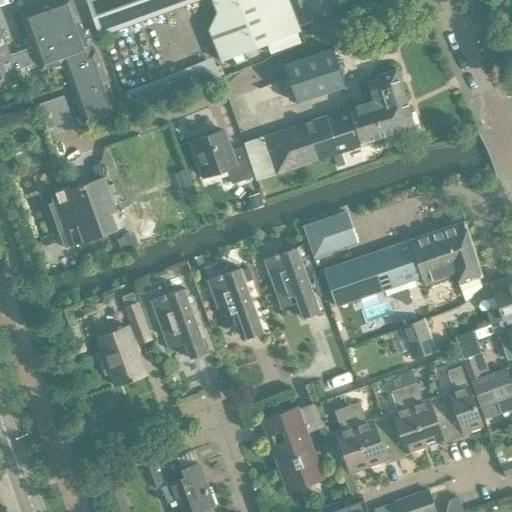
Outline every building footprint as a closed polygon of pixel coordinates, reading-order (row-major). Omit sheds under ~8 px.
[(89,51),(71,0),(56,0),(20,13),(33,47),(39,62),(42,69),(62,62),(85,124),(118,112),(95,49),(89,51)] [(87,0),(100,35),(198,0),(197,0),(87,0)] [(212,0),(218,12),(209,31),(221,62),(267,45),(270,54),(300,43),(297,34),(300,32),(299,28),(288,0),(212,0)] [(304,2),(292,7),(298,25),(311,21),(304,2)] [(0,84),(18,77),(16,70),(39,62),(33,47),(10,55),(0,28),(0,84)] [(345,85),(340,70),(332,48),(307,56),(319,94),(345,85)] [(283,64),(296,102),(319,94),(307,56),(283,64)] [(219,77),(213,59),(126,91),(133,110),(219,77)] [(374,101),(371,102),(374,113),(407,102),(396,68),(376,74),(377,78),(368,81),(374,101)] [(72,119),(63,95),(38,104),(47,128),(72,119)] [(414,127),(408,107),(407,102),(374,113),(371,102),(326,116),(338,154),(357,148),(358,149),(363,148),(362,144),(383,137),(387,148),(402,143),(399,132),(414,127)] [(244,143),(256,180),(338,154),(326,116),(244,143)] [(203,177),(226,169),(230,183),(251,177),(242,146),(230,150),(223,130),(191,141),(203,177)] [(110,213),(116,211),(103,176),(69,189),(68,185),(50,191),(54,203),(50,205),(59,230),(65,248),(116,230),(110,213)] [(251,210),(263,206),(258,193),(247,197),(251,210)] [(345,211),(303,226),(313,256),(355,242),(345,211)] [(463,221),(325,269),(337,306),(421,277),(423,286),(455,275),(458,284),(481,277),(463,221)] [(281,309),(296,303),(302,318),(320,311),(296,247),(262,260),(281,309)] [(224,329),(240,323),(245,338),(263,331),(246,282),(241,270),(241,268),(207,280),(224,329)] [(247,268),(241,270),(246,282),(251,280),(247,268)] [(493,293),(498,307),(486,312),(490,323),(511,315),(511,282),(508,284),(509,287),(493,293)] [(169,349),(184,344),(189,358),(207,352),(184,290),(152,302),(169,349)] [(136,302),(124,306),(137,343),(149,338),(136,302)] [(419,322),(400,329),(408,351),(411,358),(430,351),(419,322)] [(115,385),(145,374),(127,326),(97,337),(106,361),(104,362),(102,365),(105,372),(108,373),(110,372),(115,385)] [(511,328),(509,329),(497,334),(502,348),(507,359),(509,358),(511,357),(511,328)] [(408,351),(400,329),(389,333),(397,355),(408,351)] [(475,330),(456,336),(464,358),(465,358),(473,355),(483,351),(478,339),(475,330)] [(473,355),(465,358),(473,380),(481,377),(473,355)] [(447,370),(454,390),(438,396),(454,439),(465,435),(464,432),(481,425),(460,366),(447,370)] [(507,368),(481,377),(473,380),(472,380),(482,407),(511,396),(511,382),(507,368)] [(356,383),(367,379),(363,369),(353,373),(356,383)] [(422,401),(415,381),(403,386),(424,446),(441,440),(442,444),(454,439),(438,396),(422,401)] [(319,383),(311,386),(315,398),(324,396),(319,383)] [(390,390),(397,410),(382,416),(397,460),(409,456),(407,452),(424,446),(403,386),(390,390)] [(511,396),(482,407),(486,418),(511,408),(511,396)] [(259,422),(282,489),(320,475),(305,433),(324,426),(316,402),(259,422)] [(366,421),(359,402),(346,406),(368,466),(384,460),(386,464),(397,460),(382,416),(366,421)] [(357,490),(351,472),(368,466),(346,406),(334,411),(341,430),(328,435),(348,493),(357,490)] [(511,443),(502,447),(506,461),(511,458),(511,443)] [(167,502),(173,500),(177,511),(197,511),(197,510),(217,503),(211,486),(205,489),(202,481),(205,480),(198,463),(182,469),(177,456),(149,466),(157,488),(161,486),(167,502)] [(506,476),(511,473),(511,458),(506,461),(501,463),(506,476)] [(117,478),(103,484),(113,511),(125,511),(129,511),(117,478)] [(328,492),(331,502),(340,499),(338,489),(328,492)] [(428,489),(374,508),(375,511),(435,511),(430,495),(428,489)] [(328,511),(367,511),(367,510),(363,499),(363,500),(328,511)]
